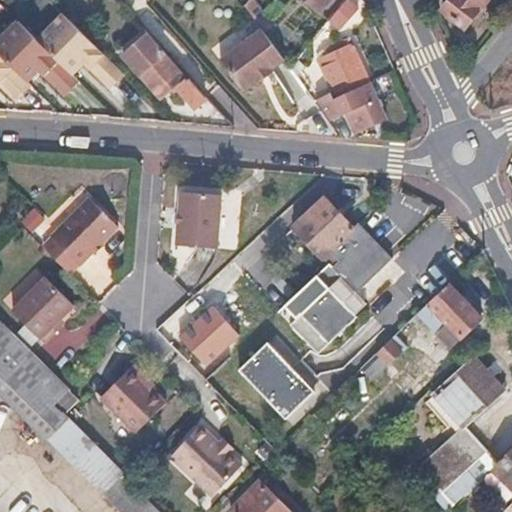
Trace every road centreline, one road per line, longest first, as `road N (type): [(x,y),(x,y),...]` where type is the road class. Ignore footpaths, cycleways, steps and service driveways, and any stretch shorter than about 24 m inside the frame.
road 1 (residential): [(155,140),(398,160)]
road 2 (residential): [(155,140),(141,333),(172,361)]
road 3 (unknown): [(261,149),(143,0)]
road 4 (residential): [(0,130),(155,140)]
